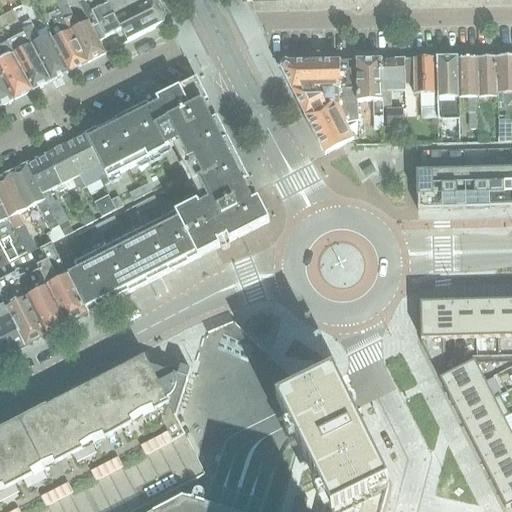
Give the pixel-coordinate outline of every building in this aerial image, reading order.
[(148,0),(79,0),(90,21),(93,28),(148,0)] [(163,25),(166,17),(165,17),(156,0),(148,0),(93,28),(99,40),(121,29),(128,42),(163,25)] [(90,21),(83,25),(77,14),(67,19),(88,63),(106,54),(99,40),(93,28),(90,21)] [(4,16),(0,17),(0,25),(2,29),(9,26),(4,16)] [(63,35),(52,40),(68,73),(88,63),(67,19),(57,24),(63,35)] [(52,40),(50,35),(42,39),(34,25),(25,30),(51,81),(68,73),(52,40)] [(34,90),(51,81),(25,30),(17,34),(24,48),(15,53),(34,90)] [(7,57),(0,45),(0,44),(0,67),(16,99),(34,90),(15,53),(7,57)] [(511,93),(511,56),(496,57),(497,94),(511,93)] [(478,136),(487,136),(486,98),(497,98),(497,94),(496,57),(476,58),(478,128),(478,136)] [(458,58),(445,59),(437,59),(438,95),(438,108),(438,119),(459,119),(459,99),(458,58)] [(476,58),(458,58),(459,99),(468,98),(469,128),(478,128),(476,58)] [(382,109),(387,109),(390,108),(390,93),(405,92),(404,81),(404,59),(381,60),(382,109)] [(438,95),(437,59),(404,59),(404,81),(413,80),(414,95),(438,95)] [(381,60),(358,61),(357,61),(358,89),(358,102),(374,102),(374,117),(382,117),(382,109),(381,60)] [(292,90),(358,89),(357,61),(287,62),(286,62),(281,69),(282,70),(292,90)] [(0,107),(16,99),(0,67),(0,107)] [(68,275),(88,314),(270,222),(197,79),(85,135),(104,173),(98,176),(100,181),(103,187),(110,184),(108,180),(179,144),(206,198),(75,265),(78,270),(68,275)] [(327,105),(358,105),(358,102),(358,89),(292,90),(305,116),(327,105)] [(348,123),(358,122),(358,105),(327,105),(305,116),(325,155),(326,154),(354,140),(346,123),(348,123)] [(387,127),(404,126),(404,108),(390,108),(387,109),(387,127)] [(420,119),(438,119),(438,108),(420,108),(420,119)] [(511,122),(499,122),(499,142),(511,142),(511,122)] [(87,188),(100,181),(98,176),(104,173),(85,135),(65,146),(87,188)] [(87,188),(65,146),(47,155),(65,189),(69,187),(67,183),(75,179),(81,191),(87,188)] [(65,189),(47,155),(28,165),(43,195),(60,187),(62,191),(65,189)] [(28,209),(45,201),(44,200),(45,199),(43,195),(28,165),(10,174),(28,209)] [(511,167),(489,168),(490,209),(511,207),(511,167)] [(489,168),(465,169),(466,209),(490,209),(489,168)] [(465,169),(441,170),(442,210),(466,209),(465,169)] [(441,170),(417,170),(418,210),(442,210),(441,170)] [(0,198),(15,229),(24,224),(19,214),(28,209),(10,174),(0,179),(0,198)] [(129,193),(133,201),(153,191),(148,183),(129,193)] [(112,198),(117,208),(126,203),(121,193),(112,198)] [(139,214),(159,204),(155,196),(135,206),(139,214)] [(0,242),(1,244),(10,239),(12,242),(11,243),(19,259),(28,254),(15,229),(0,198),(0,242)] [(117,213),(114,206),(100,213),(103,220),(117,213)] [(91,212),(80,218),(84,226),(95,220),(91,212)] [(115,216),(95,226),(99,234),(119,224),(115,216)] [(39,269),(68,325),(88,314),(68,275),(52,242),(40,248),(47,262),(38,266),(39,269)] [(47,336),(68,325),(39,269),(18,280),(47,336)] [(47,336),(18,280),(15,273),(0,280),(0,291),(2,296),(6,304),(11,313),(27,346),(47,336)] [(511,301),(497,302),(498,338),(511,337),(511,301)] [(475,302),(454,303),(455,339),(476,339),(475,302)] [(497,302),(475,302),(476,339),(498,338),(497,302)] [(454,303),(420,304),(422,343),(436,372),(446,367),(445,340),(455,339),(454,303)] [(6,304),(0,307),(0,344),(6,357),(27,346),(11,313),(6,304)] [(178,375),(150,366),(145,356),(0,430),(0,511),(132,511),(178,489),(206,475),(205,472),(197,476),(189,460),(178,439),(185,435),(176,417),(191,370),(181,367),(178,375)] [(455,372),(440,380),(450,399),(484,381),(475,362),(455,372)] [(446,367),(436,372),(440,380),(455,372),(451,365),(446,367)] [(381,511),(383,506),(375,504),(379,489),(386,486),(386,487),(388,487),(388,484),(352,411),(334,374),(277,402),(288,425),(295,439),(331,511),(381,511)] [(484,381),(450,399),(459,417),(494,400),(493,399),(484,381)] [(494,400),(459,417),(468,435),(503,418),(503,419),(510,415),(500,395),(493,399),(494,400)] [(503,418),(468,435),(478,454),(511,436),(511,435),(503,419),(503,418)] [(511,435),(511,436),(478,454),(487,472),(511,458),(511,434),(511,435)] [(511,458),(487,472),(496,490),(511,481),(511,458)] [(511,481),(496,490),(506,509),(511,506),(511,481)] [(299,495),(294,511),(304,511),(309,498),(299,495)] [(228,511),(217,509),(183,498),(155,511),(228,511)]
